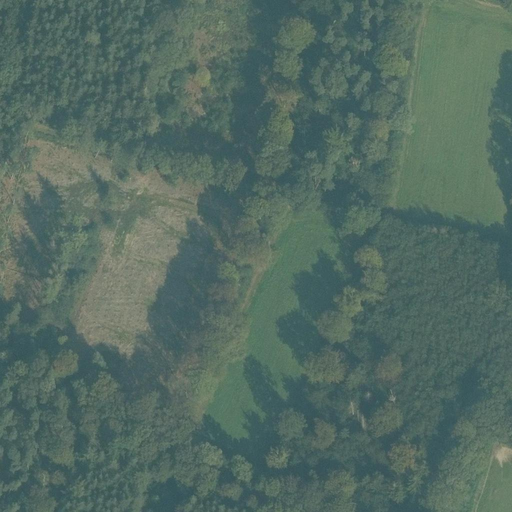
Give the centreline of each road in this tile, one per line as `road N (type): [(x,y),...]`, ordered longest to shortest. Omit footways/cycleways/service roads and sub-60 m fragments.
road 1 (track): [(511,239),(0,97)]
road 2 (track): [(310,511),(0,360)]
